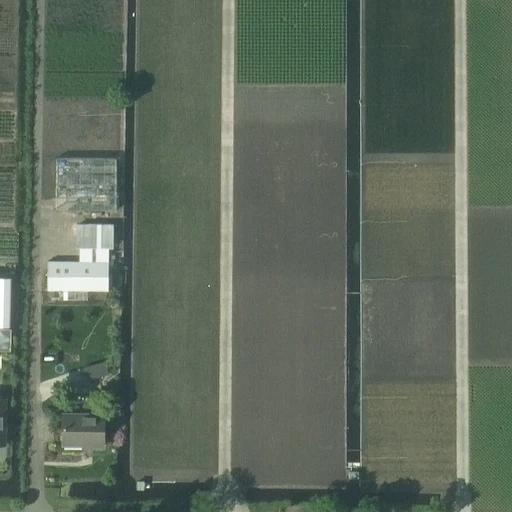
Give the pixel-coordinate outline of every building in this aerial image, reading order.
[(56,158),(55,210),(115,211),(116,159),(56,158)] [(47,262),(47,273),(47,291),(107,291),(108,273),(108,247),(112,247),(112,226),(76,226),(76,246),(79,246),(79,263),(47,262)] [(0,326),(9,326),(10,278),(0,277),(0,326)] [(88,379),(108,375),(105,362),(85,367),(88,379)] [(62,445),(103,445),(104,414),(63,414),(62,445)]
